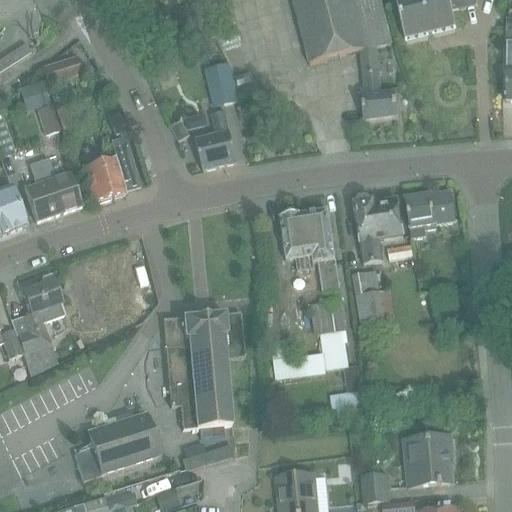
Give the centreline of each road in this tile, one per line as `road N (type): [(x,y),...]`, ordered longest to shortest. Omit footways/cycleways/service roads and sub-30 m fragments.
road 1 (unclassified): [(510,511),(484,160)]
road 2 (tertiary): [(183,203),(484,160)]
road 3 (residential): [(183,203),(71,0)]
road 4 (tertiary): [(0,266),(183,203)]
